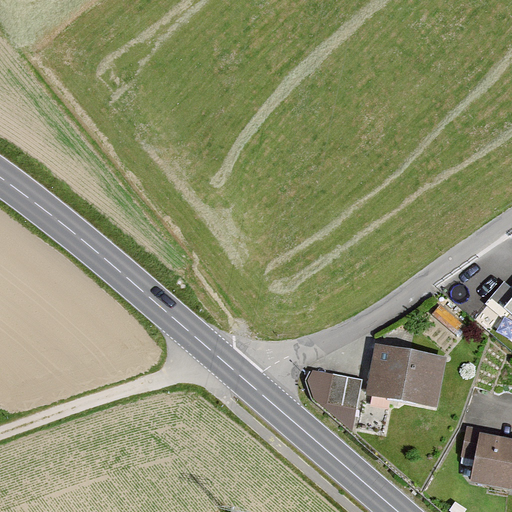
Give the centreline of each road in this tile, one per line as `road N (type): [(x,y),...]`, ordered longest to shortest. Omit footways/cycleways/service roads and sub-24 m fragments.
road 1 (secondary): [(0,177),(247,381)]
road 2 (residential): [(247,381),(374,317),(511,216)]
road 3 (track): [(0,432),(215,355)]
road 4 (secondary): [(247,381),(397,511)]
